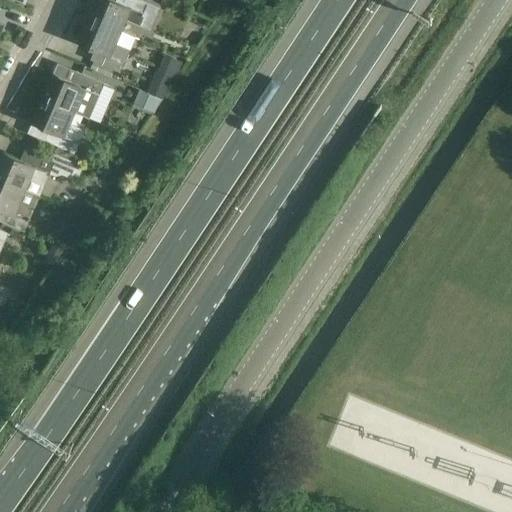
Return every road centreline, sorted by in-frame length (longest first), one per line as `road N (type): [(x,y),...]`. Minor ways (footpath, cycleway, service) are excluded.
road 1 (motorway): [(58,511),(401,0)]
road 2 (motorway): [(338,0),(0,507)]
road 3 (unclassified): [(174,501),(503,0)]
